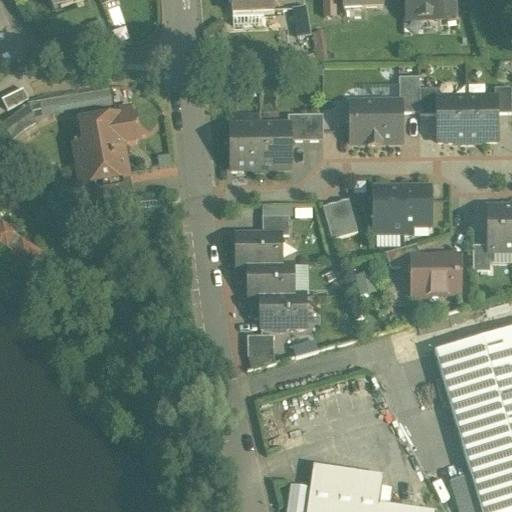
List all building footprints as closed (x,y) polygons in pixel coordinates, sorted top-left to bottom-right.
[(72,0),(36,0),(37,1),(38,0),(47,0),(52,14),(74,6),(72,0)] [(273,0),(231,0),(232,16),(233,16),(259,15),(274,14),(273,0)] [(382,0),(342,0),(343,12),(344,12),(344,7),(361,7),(361,11),(383,10),(382,0)] [(407,0),(408,22),(441,21),(440,0),(407,0)] [(306,8),(293,10),(298,38),(311,36),(306,8)] [(259,15),(233,16),(234,29),(259,28),(259,15)] [(419,93),(419,81),(399,81),(399,106),(400,106),(401,117),(420,117),(419,93)] [(511,91),(495,92),(495,102),(496,102),(496,118),(511,117),(511,91)] [(25,92),(3,102),(8,112),(29,103),(25,92)] [(438,93),(419,93),(420,117),(420,119),(437,119),(437,102),(438,102),(438,93)] [(438,102),(437,102),(437,119),(438,146),(460,146),(461,148),(467,148),(467,102),(438,102)] [(495,102),(467,102),(467,148),(473,148),(474,146),(497,145),(496,118),(496,102),(495,102)] [(399,106),(350,107),(351,127),(351,147),(367,147),(368,149),(380,149),(380,147),(401,147),(401,122),(401,117),(400,106),(399,106)] [(306,119),(288,119),(288,129),(290,129),(290,145),(306,145),(306,119)] [(323,119),(306,119),(306,145),(324,144),(323,119)] [(117,121),(85,126),(95,186),(128,180),(117,121)] [(260,129),(231,129),(231,173),(253,173),(255,175),(261,175),(260,129)] [(288,129),(260,129),(261,175),(267,175),(268,173),(290,173),(290,145),(290,129),(288,129)] [(171,157),(150,162),(152,171),(134,176),(136,184),(176,174),(171,157)] [(430,192),(404,193),(404,229),(430,229),(430,192)] [(404,193),(374,193),(374,237),(404,236),(404,229),(404,193)] [(510,212),(488,212),(488,250),(489,255),(490,255),(511,254),(511,209),(511,210),(510,211),(510,212)] [(289,220),(263,221),(263,240),(281,239),(281,240),(289,240),(289,220)] [(355,225),(342,229),(345,240),(358,236),(355,225)] [(16,235),(3,226),(0,230),(0,243),(7,248),(16,235)] [(342,229),(329,233),(332,244),(345,240),(342,229)] [(263,240),(236,240),(237,271),(248,271),(281,271),(281,270),(281,240),(281,239),(263,240)] [(417,248),(385,257),(390,272),(412,272),(412,263),(421,262),(417,248)] [(488,250),(473,250),(473,276),(490,276),(490,255),(489,255),(488,250)] [(459,259),(437,259),(437,262),(421,262),(412,263),(412,272),(412,299),(415,302),(429,302),(431,299),(459,299),(459,259)] [(281,270),(281,271),(248,271),(249,285),(249,302),(305,301),(305,300),(293,300),(293,270),(281,270)] [(249,285),(248,271),(237,271),(237,272),(238,285),(249,285)] [(305,301),(249,302),(249,303),(250,303),(250,316),(261,315),(261,333),(271,333),(273,335),(284,335),(287,333),(305,332),(305,301)] [(511,511),(511,333),(434,357),(471,479),(480,511),(511,511)] [(276,338),(277,360),(321,360),(320,342),(308,342),(308,337),(276,338)] [(273,341),(247,341),(248,363),(274,355),(273,341)] [(405,511),(380,508),(384,480),(314,470),(307,511),(405,511)] [(480,511),(471,479),(451,485),(459,511),(480,511)]
